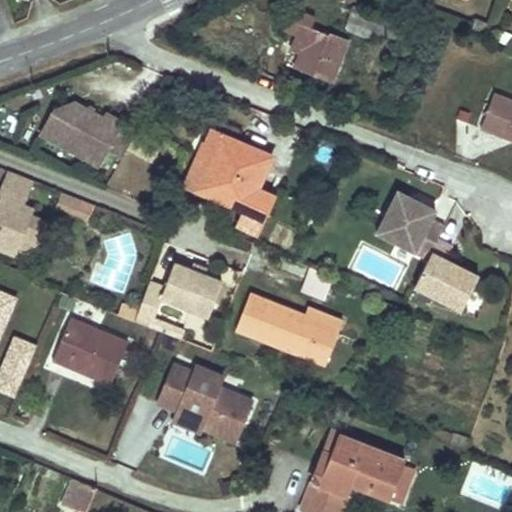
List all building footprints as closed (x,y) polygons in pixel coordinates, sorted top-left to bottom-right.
[(426,34),(354,7),(345,30),(368,39),(371,31),(393,40),(395,38),(421,49),(426,34)] [(318,19),(297,11),(289,30),(297,33),(291,50),(302,54),(296,68),(315,76),(335,83),(351,42),(315,28),(318,19)] [(511,100),(497,95),(485,130),(507,138),(511,139),(511,100)] [(76,104),(54,110),(41,133),(44,135),(78,154),(100,166),(109,150),(123,158),(129,148),(139,130),(140,127),(124,118),(121,123),(108,116),(105,120),(76,104)] [(202,188),(200,188),(214,155),(210,153),(219,133),(209,129),(185,185),(201,192),(202,188)] [(150,159),(160,141),(139,130),(129,148),(150,159)] [(202,188),(227,199),(225,203),(244,211),(238,225),(259,235),(276,195),(259,188),(272,156),(219,133),(210,153),(214,155),(200,188),(202,188)] [(24,205),(33,182),(17,176),(7,172),(0,190),(0,235),(21,243),(34,210),(24,205)] [(94,205),(61,192),(58,202),(91,214),(94,205)] [(415,204),(393,195),(374,238),(427,261),(436,241),(442,228),(431,223),(435,213),(415,204)] [(451,248),(436,241),(427,261),(413,290),(462,313),(478,277),(445,262),(451,248)] [(149,281),(134,322),(150,327),(153,318),(161,298),(187,308),(207,316),(221,280),(194,270),(173,262),(164,286),(149,281)] [(326,300),(335,277),(328,274),(312,269),(303,291),(326,300)] [(0,340),(18,299),(0,291),(0,340)] [(250,295),(237,329),(328,364),(345,321),(312,307),(307,318),(250,295)] [(397,309),(385,304),(374,333),(385,338),(397,309)] [(158,330),(161,321),(153,318),(150,327),(151,328),(158,330)] [(129,343),(70,319),(53,359),(111,384),(129,343)] [(184,330),(161,321),(158,330),(164,333),(180,340),(184,330)] [(34,347),(14,339),(0,374),(0,392),(14,398),(34,347)] [(220,389),(224,379),(195,367),(192,374),(173,366),(157,402),(177,411),(205,422),(203,428),(237,443),(253,403),(220,389)] [(203,428),(205,422),(177,411),(172,422),(201,433),(203,428)] [(331,433),(303,511),(305,511),(310,511),(335,443),(344,446),(346,438),(331,433)] [(342,511),(352,485),(404,504),(417,467),(406,463),(407,460),(346,438),(344,446),(335,443),(310,511),(342,511)] [(73,511),(86,511),(96,489),(79,482),(68,509),(73,511)]
